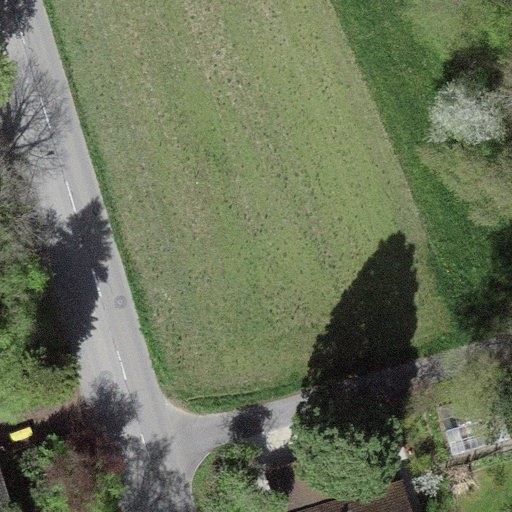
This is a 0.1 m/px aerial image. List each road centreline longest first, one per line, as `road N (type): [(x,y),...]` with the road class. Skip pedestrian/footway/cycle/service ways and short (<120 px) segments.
road 1 (tertiary): [(10,0),(148,453)]
road 2 (unclassified): [(148,453),(511,350)]
